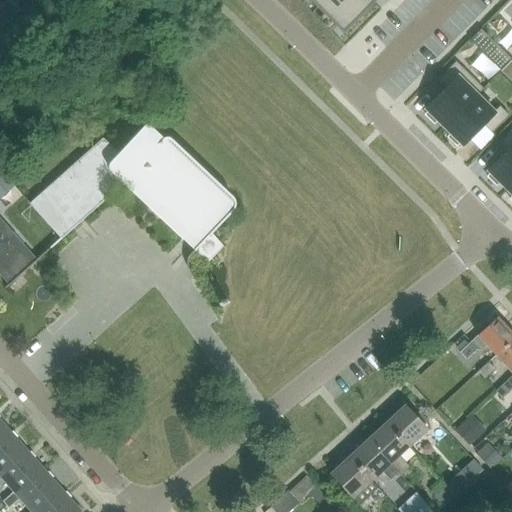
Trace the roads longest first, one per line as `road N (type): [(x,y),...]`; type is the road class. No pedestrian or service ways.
road 1 (residential): [(143,511),(494,228)]
road 2 (residential): [(143,511),(0,354)]
road 3 (residential): [(494,228),(353,96)]
road 4 (residential): [(353,96),(253,0)]
road 5 (residential): [(353,96),(448,0)]
